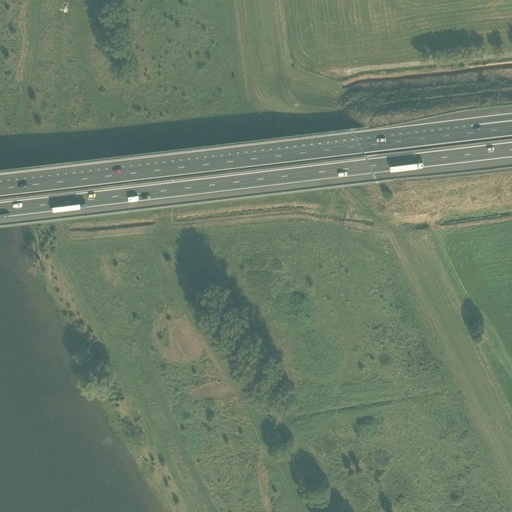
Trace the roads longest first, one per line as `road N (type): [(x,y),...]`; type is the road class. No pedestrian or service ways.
road 1 (track): [(511,461),(402,237),(240,98),(224,0)]
road 2 (track): [(36,0),(19,151),(191,511)]
road 3 (motorway): [(0,207),(511,149)]
road 4 (motorway): [(511,128),(0,186)]
road 5 (track): [(305,511),(261,426),(151,256)]
road 6 (track): [(216,511),(146,359),(151,256)]
road 7 (track): [(162,239),(159,210),(117,135),(74,0)]
